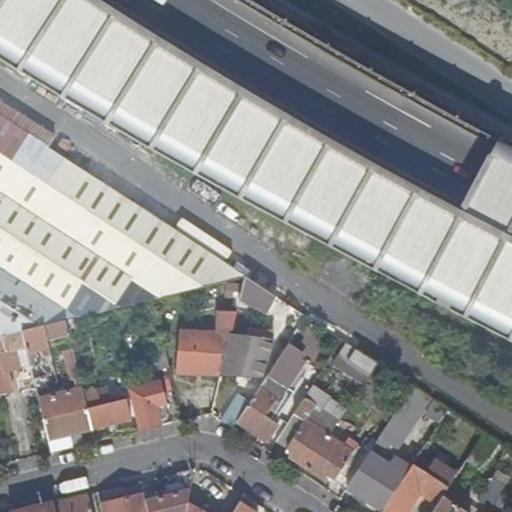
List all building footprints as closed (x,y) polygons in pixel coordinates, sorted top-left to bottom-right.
[(244,276),(0,118),(0,334),(21,329),(42,324),(65,319),(244,276)] [(265,306),(271,294),(244,276),(239,297),(265,306)] [(46,339),(68,334),(65,319),(42,324),(46,339)] [(26,350),(47,345),(46,339),(42,324),(21,329),(26,350)] [(3,356),(26,350),(21,329),(0,334),(0,343),(0,345),(0,344),(0,393),(11,391),(3,356)] [(200,351),(201,331),(177,329),(176,350),(200,351)] [(222,331),(201,331),(200,351),(176,350),(175,372),(219,374),(222,331)] [(256,338),(229,337),(219,374),(260,376),(271,339),(268,339),(268,334),(256,333),(256,338)] [(155,370),(168,367),(163,344),(150,347),(155,370)] [(349,363),(368,375),(376,363),(357,350),(349,363)] [(289,366),(277,358),(253,395),(236,422),(265,441),(279,418),(265,409),(273,396),(268,393),(276,381),(278,382),(289,366)] [(301,369),(289,386),(299,392),(310,375),(301,369)] [(158,382),(128,389),(138,430),(159,425),(154,405),(164,403),(158,382)] [(395,447),(428,397),(411,385),(378,436),(386,441),(395,447)] [(69,434),(92,429),(86,408),(81,387),(59,393),(69,434)] [(242,389),(221,421),(232,428),(236,422),(253,395),(242,389)] [(316,394),(308,389),(275,440),(291,451),(288,456),(307,468),(328,436),(314,427),(318,421),(308,414),(314,404),(311,401),(316,394)] [(47,440),(69,434),(59,393),(38,399),(47,440)] [(125,398),(86,408),(92,429),(130,419),(125,398)] [(423,415),(437,424),(447,409),(434,400),(423,415)] [(478,468),(495,441),(482,432),(465,459),(478,468)] [(50,451),(72,446),(69,434),(47,440),(50,451)] [(338,472),(350,480),(368,452),(356,444),(351,451),(328,436),(307,468),(325,480),(328,475),(334,479),(338,472)] [(386,441),(378,436),(368,452),(350,480),(346,486),(381,510),(409,467),(393,456),(387,465),(375,457),(386,441)] [(446,488),(411,464),(409,467),(381,510),(379,511),(406,511),(418,494),(435,505),(441,495),(445,489),(446,488)] [(185,511),(188,502),(193,468),(174,473),(175,483),(167,485),(169,494),(145,500),(147,511),(185,511)] [(334,479),(346,486),(350,480),(338,472),(334,479)] [(328,475),(325,480),(343,491),(346,486),(334,479),(328,475)] [(477,500),(489,508),(504,486),(491,478),(477,500)] [(460,499),(445,489),(441,495),(456,505),(460,499)] [(101,511),(147,511),(145,500),(143,493),(100,504),(101,511)] [(91,511),(87,494),(70,498),(73,511),(91,511)] [(466,511),(456,505),(441,495),(435,505),(430,511),(466,511)] [(73,511),(70,498),(53,502),(55,511),(73,511)] [(256,511),(239,501),(231,511),(256,511)] [(55,511),(53,502),(11,511),(55,511)] [(203,511),(188,502),(185,511),(203,511)]
